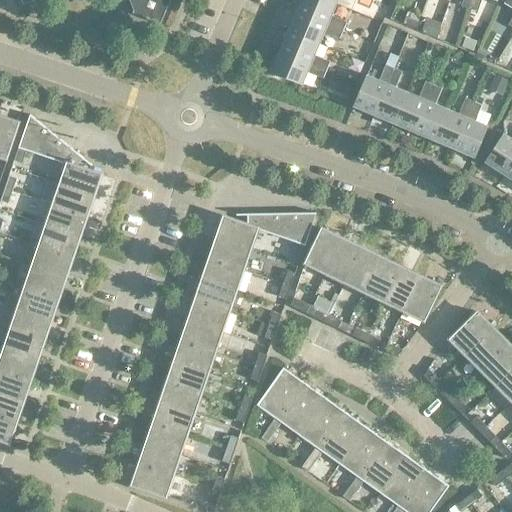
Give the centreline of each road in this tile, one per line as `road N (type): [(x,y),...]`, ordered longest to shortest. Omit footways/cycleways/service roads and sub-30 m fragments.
road 1 (residential): [(182,140),(65,479)]
road 2 (tertiary): [(499,242),(351,172),(209,124)]
road 3 (residential): [(388,392),(499,242)]
road 4 (tertiary): [(165,109),(0,53)]
